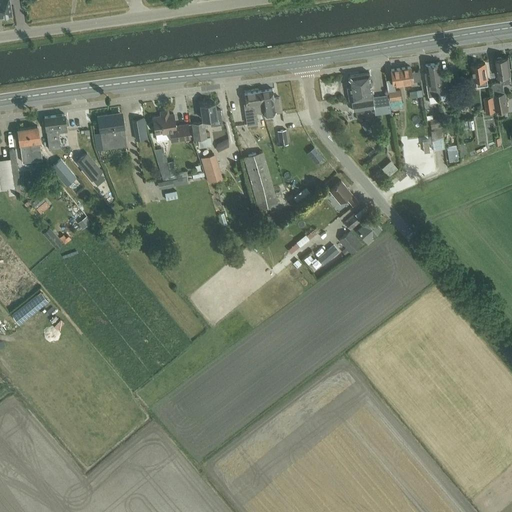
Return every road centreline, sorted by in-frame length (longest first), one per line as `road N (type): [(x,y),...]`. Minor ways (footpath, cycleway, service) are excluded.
road 1 (unclassified): [(511,356),(323,132),(308,60)]
road 2 (primary): [(0,101),(308,60)]
road 3 (unclassified): [(0,36),(252,0)]
road 4 (primary): [(308,60),(511,29)]
